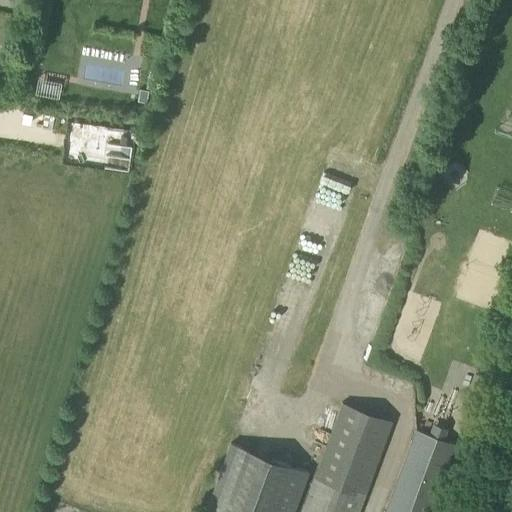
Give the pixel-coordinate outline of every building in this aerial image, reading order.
[(394,61),(365,49),(358,66),(387,77),(394,61)] [(146,102),(148,90),(142,89),(139,88),(137,100),(139,100),(146,102)] [(341,403),(300,511),(357,511),(391,421),(341,403)] [(414,429),(382,511),(431,511),(456,444),(414,429)] [(230,443),(204,511),(292,511),(307,472),(230,443)]
